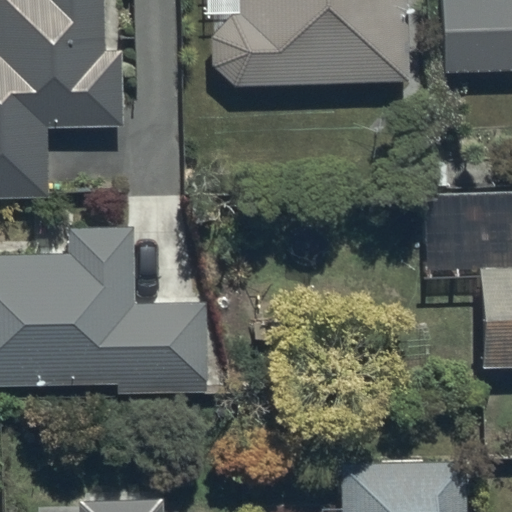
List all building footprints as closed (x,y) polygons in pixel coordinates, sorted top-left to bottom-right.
[(92,0),(0,0),(0,197),(35,197),(35,128),(107,128),(107,51),(93,51),(92,0)] [(191,0),(191,16),(214,16),(195,39),(198,67),(219,83),(392,80),(390,0),(191,0)] [(506,0),(427,0),(431,77),(511,73),(506,0)] [(0,258),(0,386),(100,384),(100,397),(190,395),(188,303),(116,305),(115,225),(57,227),(58,257),(0,258)] [(511,269),(463,270),(465,366),(511,365),(511,269)] [(453,511),(452,461),(325,465),(326,511),(453,511)] [(143,511),(142,497),(64,500),(64,511),(143,511)]
